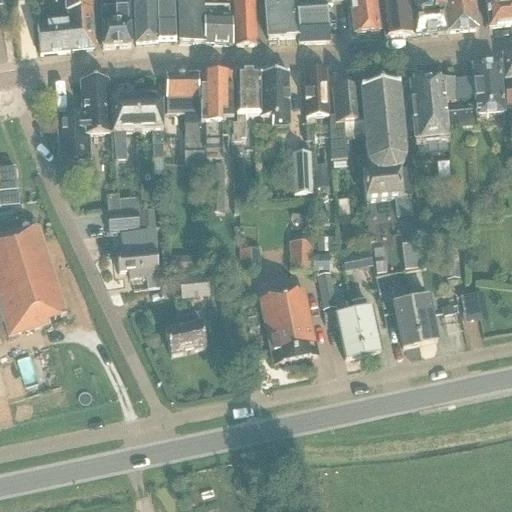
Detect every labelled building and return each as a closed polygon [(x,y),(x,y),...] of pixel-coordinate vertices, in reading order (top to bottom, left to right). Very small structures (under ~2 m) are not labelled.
[(66,44),(67,55),(95,52),(91,12),(90,0),(64,0),(65,13),(66,13),(67,23),(64,23),(66,44)] [(155,2),(157,47),(175,46),(172,0),(135,0),(136,4),(155,2)] [(204,20),(204,12),(204,3),(203,3),(202,0),(175,0),(178,46),(204,47),(204,20)] [(232,0),(235,48),(256,48),(253,0),(232,0)] [(297,40),(294,5),(293,0),(263,0),(267,42),(297,40)] [(348,0),(354,37),(380,34),(374,0),(348,0)] [(378,0),(385,40),(412,38),(406,0),(378,0)] [(414,38),(446,35),(442,0),(409,0),(411,12),(410,13),(414,38)] [(443,0),(448,35),(478,32),(473,0),(443,0)] [(511,0),(484,0),(486,5),(488,31),(511,27),(511,0)] [(135,49),(157,47),(155,2),(136,4),(133,4),(135,49)] [(294,5),(297,40),(298,46),(329,45),(324,3),(294,5)] [(102,51),(131,49),(129,7),(100,8),(100,15),(99,16),(102,51)] [(204,20),(204,47),(232,48),(231,22),(229,21),(230,13),(204,12),(204,20)] [(40,58),(67,55),(64,23),(37,26),(40,58)] [(511,55),(502,57),(507,111),(511,110),(511,55)] [(445,115),(447,131),(476,128),(475,118),(503,116),(499,66),(471,69),(472,81),(475,113),(445,115)] [(306,120),(328,119),(326,72),(304,73),(306,120)] [(260,116),(259,117),(259,120),(272,120),(272,129),(289,128),(288,74),(258,76),(260,116)] [(221,144),(220,122),(228,122),(230,119),(230,102),(232,102),(231,76),(199,77),(200,117),(201,117),(201,127),(205,126),(205,144),(205,164),(221,164),(221,144)] [(244,117),(259,117),(260,116),(258,76),(235,76),(236,117),(237,117),(237,126),(232,126),(232,145),(240,145),(240,141),(245,141),(244,117)] [(199,127),(198,77),(165,77),(166,117),(184,117),(184,157),(204,157),(204,127),(199,127)] [(475,113),(472,81),(455,82),(455,79),(408,84),(413,142),(448,139),(447,131),(445,115),(475,113)] [(59,164),(90,162),(88,138),(110,137),(107,82),(80,83),(82,118),(56,119),(59,164)] [(354,89),(354,87),(342,88),(342,90),(332,91),(334,118),(329,118),(330,163),(345,161),(344,147),(342,125),(361,124),(358,89),(354,89)] [(402,167),(402,166),(404,162),(404,159),(404,157),(398,90),(359,93),(366,157),(367,163),(368,166),(369,168),(370,170),(372,172),(376,174),(376,177),(362,178),(364,204),(396,201),(401,200),(400,193),(398,172),(402,167)] [(152,99),(151,96),(142,97),(141,99),(138,99),(139,135),(152,135),(152,147),(153,147),(153,161),(163,161),(161,98),(152,99)] [(131,99),(130,97),(121,97),(120,100),(111,100),(112,136),(115,162),(124,162),(124,148),(123,148),(123,136),(136,135),(134,99),(131,99)] [(309,156),(292,157),(294,198),(311,198),(309,156)] [(326,168),(315,168),(316,189),(327,189),(326,168)] [(0,170),(0,210),(20,208),(15,169),(0,170)] [(206,216),(224,216),(223,169),(205,169),(205,193),(206,216)] [(255,183),(240,183),(240,202),(256,202),(255,183)] [(119,214),(118,197),(106,198),(107,215),(119,214)] [(401,200),(396,201),(397,221),(411,219),(410,200),(401,200)] [(138,231),(155,230),(154,213),(138,213),(138,231)] [(138,233),(137,214),(107,216),(109,236),(138,233)] [(66,316),(38,228),(19,234),(18,231),(0,237),(0,323),(3,323),(8,339),(47,326),(46,323),(66,316)] [(157,278),(155,232),(120,237),(123,258),(116,259),(118,276),(128,275),(129,282),(146,280),(147,291),(159,290),(157,278)] [(332,240),(317,240),(317,253),(333,253),(332,240)] [(311,276),(312,245),(289,244),(288,276),(311,276)] [(241,272),(260,272),(259,251),(240,251),(241,272)] [(370,256),(342,262),(344,275),(372,269),(370,256)] [(459,281),(456,257),(444,258),(447,282),(459,281)] [(169,273),(190,273),(190,258),(169,258),(169,273)] [(328,258),(313,258),(314,272),(329,272),(328,258)] [(385,264),(376,264),(377,275),(386,274),(385,264)] [(180,302),(209,299),(206,276),(178,279),(180,302)] [(323,312),(336,311),(334,291),(332,276),(318,278),(320,293),(323,312)] [(394,286),(395,299),(409,297),(407,284),(394,286)] [(466,322),(483,318),(476,290),(459,294),(466,322)] [(273,368),(317,359),(303,294),(260,303),(273,368)] [(410,303),(419,348),(436,344),(427,300),(410,303)] [(352,315),(362,360),(379,356),(369,312),(367,301),(350,304),(352,315)] [(402,351),(419,348),(410,303),(393,307),(402,351)] [(442,332),(462,327),(458,311),(438,316),(442,332)] [(199,326),(197,315),(175,320),(177,331),(164,334),(170,360),(206,352),(200,326),(199,326)] [(345,363),(362,360),(352,315),(335,319),(345,363)]
